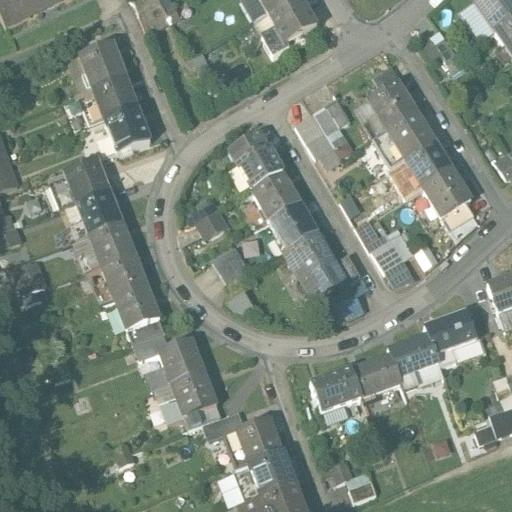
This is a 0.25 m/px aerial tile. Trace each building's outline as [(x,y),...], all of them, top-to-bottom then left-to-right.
[(0,0),(0,22),(5,33),(29,21),(28,19),(53,7),(54,9),(72,0),(0,0)] [(154,0),(145,0),(132,8),(148,43),(171,30),(164,16),(154,0)] [(295,0),(255,0),(267,20),(297,3),(295,0)] [(511,5),(508,0),(486,0),(473,10),(493,38),(511,24),(511,5)] [(297,3),(267,20),(276,35),(260,44),(272,64),(287,55),(285,51),(315,34),(297,3)] [(172,11),(164,16),(171,30),(180,25),(172,11)] [(511,24),(493,38),(511,64),(511,24)] [(427,41),(415,49),(428,68),(439,60),(433,50),(427,41)] [(456,64),(443,44),(433,50),(439,60),(446,70),(456,64)] [(111,51),(79,64),(91,96),(123,84),(111,51)] [(123,84),(91,96),(97,112),(81,118),(87,134),(104,128),(136,116),(123,84)] [(347,97),(340,85),(328,92),(335,104),(347,97)] [(395,89),(366,107),(375,121),(362,130),(372,145),(414,119),(395,89)] [(337,106),(325,112),(339,134),(350,127),(337,106)] [(325,112),(312,120),(324,139),(329,147),(336,143),(332,137),(338,134),(325,112)] [(136,116),(104,128),(116,161),(149,149),(136,116)] [(372,145),(370,146),(388,175),(403,166),(432,148),(414,119),(372,145)] [(312,120),(294,131),(305,150),(324,139),(312,120)] [(258,140),(227,157),(251,198),(281,181),(263,151),(264,150),(258,140)] [(432,148),(403,166),(421,195),(450,177),(432,148)] [(511,167),(510,165),(502,170),(511,183),(511,182),(511,167)] [(6,166),(0,168),(0,197),(16,192),(6,166)] [(95,168),(63,180),(65,186),(49,193),(59,220),(75,213),(108,201),(95,168)] [(450,177),(421,195),(440,226),(464,211),(469,208),(450,177)] [(281,181),(251,198),(268,227),(298,210),(281,181)] [(108,201),(75,213),(88,245),(120,233),(108,201)] [(298,210),(268,227),(286,258),(315,240),(298,210)] [(464,211),(441,225),(449,238),(472,223),(464,211)] [(206,213),(192,221),(197,230),(211,222),(206,213)] [(211,222),(197,230),(202,238),(216,230),(211,222)] [(8,223),(0,226),(0,242),(13,238),(8,223)] [(120,233),(88,245),(94,260),(76,267),(83,284),(100,277),(133,265),(120,233)] [(13,238),(0,242),(0,258),(0,259),(19,252),(13,238)] [(315,240),(286,258),(311,301),(331,307),(337,316),(354,306),(333,271),(315,240)] [(410,260),(400,244),(391,249),(401,265),(410,260)] [(389,246),(370,257),(383,279),(402,268),(401,265),(391,249),(389,246)] [(365,298),(345,264),(333,271),(353,305),(365,298)] [(133,265),(100,277),(113,310),(145,297),(133,265)] [(33,273),(11,282),(21,308),(36,302),(44,299),(33,273)] [(236,276),(222,284),(227,292),(241,284),(236,276)] [(511,281),(486,291),(497,319),(511,313),(511,281)] [(241,284),(227,292),(232,300),(246,292),(241,284)] [(145,297),(113,310),(125,343),(158,330),(145,297)] [(36,302),(21,308),(25,317),(40,311),(36,302)] [(465,319),(424,334),(427,342),(437,370),(439,374),(456,368),(452,355),(475,346),(465,319)] [(125,343),(131,356),(161,345),(156,331),(125,343)] [(427,342),(387,357),(389,363),(397,385),(437,370),(427,342)] [(161,345),(135,355),(140,369),(167,359),(161,345)] [(189,350),(157,363),(170,395),(201,383),(189,350)] [(389,363),(349,378),(360,405),(399,391),(397,385),(389,363)] [(64,372),(48,378),(51,387),(66,381),(68,381),(64,372)] [(349,378),(309,393),(319,421),(360,405),(349,378)] [(66,381),(51,387),(55,396),(70,390),(66,381)] [(201,383),(170,395),(183,429),(214,416),(201,383)] [(507,390),(494,394),(503,417),(511,413),(511,404),(511,402),(507,390)] [(175,410),(159,417),(166,435),(183,429),(175,410)] [(511,413),(503,417),(507,428),(511,425),(511,413)] [(503,417),(485,424),(493,445),(511,437),(511,425),(507,428),(503,417)] [(176,432),(181,444),(216,429),(211,418),(176,432)] [(235,422),(198,437),(204,452),(242,438),(235,422)] [(268,428),(235,441),(236,445),(224,449),(235,478),(247,473),(280,461),(268,428)] [(127,455),(113,461),(116,470),(130,464),(127,455)] [(280,461),(247,473),(249,478),(233,484),(244,511),(293,493),(280,461)] [(130,464),(116,470),(120,478),(134,473),(130,464)] [(345,468),(330,473),(333,482),(348,476),(345,468)] [(348,476),(333,482),(336,491),(351,485),(348,476)] [(369,487),(346,496),(352,510),(375,501),(369,487)] [(244,511),(242,511),(299,511),(293,493),(244,511)]
